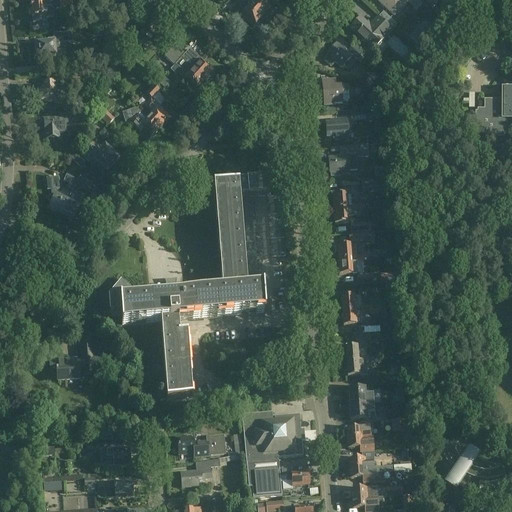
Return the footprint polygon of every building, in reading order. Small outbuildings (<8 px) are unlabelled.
[(54,18),(53,9),(54,8),(54,1),(48,1),(48,0),(40,0),(31,1),(31,10),(30,10),(30,16),(44,15),(45,19),(54,18)] [(71,0),(58,0),(60,9),(73,8),(71,0)] [(263,19),(250,6),(243,0),(240,0),(237,3),(246,11),(241,16),(254,27),(254,26),(255,27),(263,19)] [(256,0),(250,6),(263,19),(271,11),(270,10),(271,8),(265,3),(268,0),(256,0)] [(407,3),(409,1),(408,0),(377,0),(394,17),(407,3)] [(416,0),(409,0),(409,1),(407,3),(416,12),(422,5),(416,0)] [(443,11),(438,21),(444,24),(449,14),(443,11)] [(383,12),(379,16),(393,29),(397,25),(383,12)] [(149,14),(136,19),(154,35),(163,25),(151,14),(150,15),(149,14)] [(361,18),(351,29),(370,46),(380,54),(387,47),(381,42),(392,31),(378,18),(374,23),(374,24),(370,27),(361,18)] [(113,27),(110,38),(125,52),(133,44),(114,27),(113,27)] [(145,37),(149,32),(144,28),(140,33),(145,37)] [(48,44),(37,45),(39,58),(55,57),(55,50),(61,49),(60,43),(54,44),(54,42),(47,42),(48,44)] [(323,60),(331,66),(332,66),(336,62),(341,68),(351,58),(337,45),(327,55),(323,60)] [(356,60),(357,60),(362,54),(363,54),(353,45),(347,51),(356,60)] [(416,53),(412,49),(404,58),(408,62),(416,53)] [(197,73),(181,59),(171,50),(164,57),(174,67),(171,70),(176,74),(178,72),(185,79),(196,90),(197,89),(199,89),(202,86),(201,84),(205,81),(197,73)] [(197,73),(205,81),(209,77),(210,77),(213,74),(212,73),(213,72),(190,50),(181,59),(197,73)] [(103,56),(89,55),(89,68),(103,69),(103,56)] [(394,72),(383,62),(378,68),(388,78),(394,72)] [(97,72),(87,73),(88,84),(98,83),(97,72)] [(349,100),(348,91),(349,91),(348,85),(340,86),(340,85),(335,86),(335,79),(322,80),(324,105),(326,106),(332,106),(334,104),(342,103),(347,102),(349,100)] [(374,86),(378,90),(385,83),(380,79),(374,86)] [(44,90),(38,91),(39,101),(45,100),(45,102),(55,101),(55,92),(59,92),(58,82),(44,83),(44,90)] [(147,92),(152,97),(159,90),(154,85),(147,92)] [(467,119),(467,125),(468,125),(468,128),(479,128),(478,135),(485,135),(485,145),(488,145),(488,146),(495,146),(495,136),(503,136),(503,132),(511,132),(511,126),(511,90),(511,91),(510,89),(509,87),(507,87),(505,87),(503,89),(503,91),(502,101),(484,101),(484,110),(477,110),(477,119),(467,119)] [(154,125),(159,130),(170,118),(151,100),(145,106),(153,113),(148,119),(154,125)] [(154,125),(148,119),(145,116),(137,108),(122,112),(126,125),(131,123),(149,141),(159,130),(154,125)] [(114,119),(105,110),(99,117),(108,126),(114,119)] [(370,123),(370,121),(370,120),(372,120),(371,112),(369,112),(351,113),(352,119),(352,122),(366,121),(366,123),(370,123)] [(44,128),(42,129),(42,132),(44,133),(44,135),(45,135),(45,141),(53,141),(53,134),(65,133),(65,121),(81,120),(80,114),(58,115),(58,120),(43,121),(44,128)] [(348,140),(348,138),(346,120),(332,122),(332,124),(326,125),(327,139),(333,138),(333,141),(348,140)] [(98,134),(104,139),(109,133),(104,128),(98,134)] [(157,144),(167,135),(163,131),(153,140),(157,144)] [(84,145),(81,156),(86,162),(91,156),(92,157),(92,158),(107,172),(113,166),(114,167),(118,163),(117,162),(118,161),(105,148),(99,154),(98,153),(97,153),(92,148),(84,145)] [(341,157),(329,158),(330,172),(331,172),(331,176),(340,175),(340,171),(349,171),(349,170),(358,170),(357,157),(368,156),(367,145),(340,147),(341,157)] [(84,162),(79,157),(74,162),(80,167),(84,162)] [(120,280),(109,295),(110,309),(120,309),(122,326),(161,323),(167,396),(167,401),(167,403),(191,401),(186,337),(177,338),(176,322),(263,315),(263,316),(264,316),(262,289),(258,289),(250,193),(269,191),(268,174),(222,178),(222,185),(213,186),(222,293),(184,296),(183,290),(136,294),(136,292),(120,280)] [(73,190),(77,179),(67,175),(65,180),(70,183),(68,187),(73,190)] [(65,206),(68,202),(57,197),(56,190),(59,190),(58,178),(46,179),(47,191),(51,191),(52,196),(48,199),(48,203),(51,205),(49,210),(61,216),(65,206)] [(77,179),(73,190),(68,202),(78,206),(87,189),(81,187),(83,182),(77,179)] [(385,180),(360,182),(361,193),(386,191),(385,180)] [(346,195),(332,196),(333,210),(352,209),(351,206),(352,206),(352,202),(346,203),(346,196),(346,195)] [(65,206),(61,216),(73,222),(76,216),(78,217),(81,214),(82,208),(78,206),(68,202),(65,206)] [(352,209),(333,210),(334,225),(348,224),(347,217),(356,217),(356,212),(356,211),(352,211),(352,209)] [(349,225),(350,234),(371,232),(370,223),(349,225)] [(367,234),(348,235),(348,243),(367,242),(367,234)] [(350,246),(336,247),(337,261),(356,259),(356,263),(363,263),(362,256),(356,257),(355,245),(350,246)] [(356,259),(337,261),(338,276),(356,274),(357,274),(357,268),(356,263),(356,259)] [(357,284),(368,283),(373,283),(372,276),(356,277),(357,284)] [(368,283),(357,284),(357,293),(368,292),(368,283)] [(356,310),(355,296),(341,297),(342,312),(356,311),(356,310)] [(356,311),(342,312),(343,326),(357,325),(356,311)] [(356,347),(345,348),(346,362),(366,361),(366,365),(373,365),(372,358),(366,358),(365,347),(366,347),(365,337),(355,338),(356,347)] [(82,361),(50,363),(51,374),(58,374),(58,383),(80,382),(79,372),(83,372),(83,376),(95,376),(94,373),(114,371),(113,355),(103,356),(102,354),(97,355),(97,357),(93,357),(93,353),(81,354),(82,361)] [(347,374),(347,377),(367,375),(367,367),(365,367),(365,365),(366,365),(366,361),(346,362),(347,370),(345,370),(345,375),(347,374)] [(349,406),(373,404),(372,389),(348,391),(349,406)] [(374,417),(373,404),(349,406),(350,421),(362,420),(363,423),(368,423),(378,422),(382,422),(381,417),(374,417)] [(247,474),(280,471),(279,463),(277,463),(277,459),(302,457),(300,441),(304,441),(303,430),(299,431),(298,415),(271,418),(271,414),(273,414),(273,413),(241,416),(245,466),(246,466),(247,474)] [(36,419),(27,419),(27,430),(36,430),(36,419)] [(392,421),(392,432),(392,433),(407,432),(406,420),(392,421)] [(18,421),(3,423),(4,433),(19,431),(18,421)] [(368,423),(363,423),(358,424),(358,429),(346,430),(346,431),(344,431),(345,438),(347,438),(347,439),(369,438),(368,423)] [(194,454),(194,455),(200,455),(201,458),(209,457),(226,456),(224,437),(206,438),(207,444),(193,445),(193,440),(177,441),(178,455),(194,454)] [(372,437),(369,438),(347,439),(348,449),(359,448),(359,454),(374,453),(373,447),(372,437)] [(441,446),(442,453),(445,459),(448,465),(453,470),(446,476),(448,478),(450,480),(446,484),(454,489),(457,485),(463,488),(470,491),(477,493),(479,484),(487,485),(496,484),(502,482),(507,479),(506,479),(500,468),(498,469),(496,468),(455,450),(454,447),(450,449),(449,444),(441,446)] [(101,457),(100,457),(101,467),(115,466),(130,465),(129,451),(120,452),(120,449),(114,449),(114,446),(102,447),(102,452),(100,452),(101,457)] [(54,448),(38,449),(39,457),(54,456),(54,448)] [(375,467),(392,466),(392,460),(385,461),(385,462),(373,462),(373,461),(366,461),(366,459),(374,459),(374,453),(362,455),(363,459),(349,460),(349,469),(374,467),(375,467)] [(229,459),(220,460),(221,469),(227,467),(226,464),(242,461),(242,457),(236,458),(229,459)] [(197,473),(181,474),(182,489),(198,487),(198,484),(211,483),(210,472),(220,471),(219,463),(196,465),(197,473)] [(375,467),(374,467),(349,469),(350,479),(362,478),(362,483),(363,483),(375,483),(375,478),(376,477),(376,474),(375,467)] [(282,497),(280,471),(247,474),(248,489),(253,488),(254,500),(282,497)] [(307,472),(291,474),(292,487),(308,485),(307,472)] [(120,482),(105,483),(106,490),(114,489),(115,497),(132,496),(132,495),(133,493),(133,490),(131,489),(131,482),(120,483),(120,482)] [(50,483),(51,492),(62,491),(61,483),(50,483)] [(375,483),(363,483),(363,489),(351,490),(352,499),(382,497),(382,493),(366,495),(365,489),(375,488),(375,483)] [(402,489),(386,490),(386,497),(402,496),(402,489)] [(413,496),(402,498),(404,507),(414,504),(413,496)] [(382,497),(352,499),(353,510),(364,509),(364,511),(378,511),(378,504),(383,503),(382,498),(382,497)] [(265,505),(266,511),(283,511),(283,503),(265,505)]
